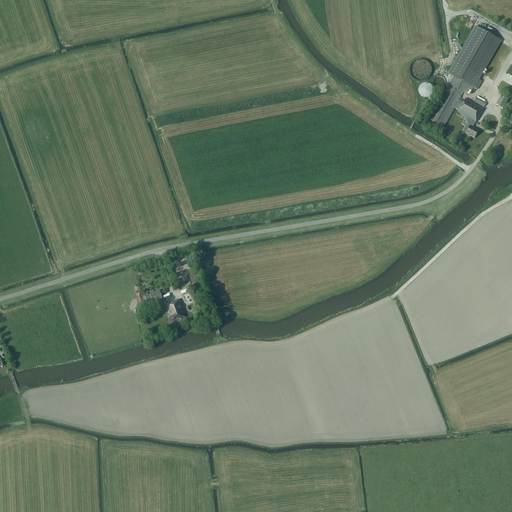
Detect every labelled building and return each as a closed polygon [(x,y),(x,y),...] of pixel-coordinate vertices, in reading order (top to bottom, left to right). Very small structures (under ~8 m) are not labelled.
[(423,81),(432,64),(417,57),(408,73),(423,81)] [(459,110),(457,113),(470,120),(465,128),(467,130),(465,133),(474,138),(479,131),(472,128),(476,122),(483,109),(465,99),(463,103),(458,100),(462,93),(467,96),(472,86),(474,88),(480,77),(454,62),(448,73),(454,76),(427,124),(440,132),(454,108),(459,110)] [(447,82),(447,80),(447,78),(446,77),(446,76),(445,75),(443,74),(442,74),(441,74),(439,75),(438,75),(437,76),(436,78),(435,79),(435,80),(435,82),(436,83),(436,84),(437,85),(439,86),(441,86),(442,86),(443,86),(444,85),(446,84),(446,83),(447,82)] [(419,88),(418,90),(419,93),(420,95),(421,96),(423,98),(426,98),(428,98),(430,96),(432,95),(433,93),(433,90),(433,88),(432,86),(430,84),(428,83),(426,83),(423,83),(421,84),(420,86),(419,88)] [(496,105),(503,109),(508,98),(502,95),(496,105)] [(473,101),(484,108),(487,103),(476,97),(473,101)] [(152,300),(152,301),(157,299),(158,303),(163,301),(159,290),(150,294),(150,295),(145,296),(147,302),(152,300)] [(188,304),(193,302),(189,293),(184,295),(188,304)] [(183,313),(184,313),(179,300),(164,305),(170,322),(184,317),(183,313)]
